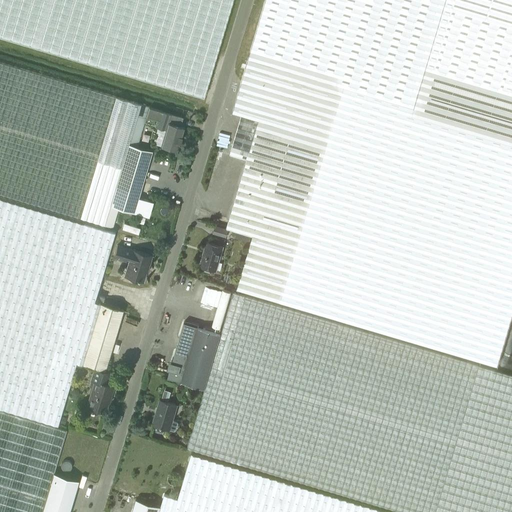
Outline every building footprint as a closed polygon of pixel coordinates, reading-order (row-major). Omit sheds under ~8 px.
[(0,0),(0,35),(202,95),(213,56),(230,0),(0,0)] [(265,0),(233,111),(242,113),(284,126),(252,233),(237,287),(497,364),(511,311),(511,144),(411,115),(411,113),(415,101),(444,0),(265,0)] [(511,0),(444,0),(415,101),(411,113),(511,142),(511,0)] [(128,143),(137,145),(148,106),(140,104),(0,62),(0,193),(104,225),(112,227),(117,210),(125,212),(126,207),(137,210),(141,197),(137,196),(114,189),(128,143)] [(183,125),(179,124),(181,117),(162,112),(160,120),(164,121),(162,127),(166,129),(161,144),(176,149),(183,125)] [(230,219),(228,226),(252,233),(284,126),(242,113),(230,152),(247,157),(229,218),(230,218),(230,219)] [(151,149),(137,145),(128,143),(114,189),(137,196),(151,149)] [(75,361),(93,300),(113,231),(0,197),(0,406),(56,423),(75,361)] [(216,225),(213,233),(225,236),(228,228),(216,225)] [(216,270),(223,246),(207,241),(206,241),(207,242),(200,265),(216,270)] [(145,270),(150,254),(132,248),(132,249),(116,244),(113,255),(125,259),(126,256),(129,257),(124,274),(143,279),(146,270),(145,270)] [(233,291),(221,333),(205,388),(187,447),(405,511),(511,511),(511,374),(479,364),(233,291)] [(122,308),(93,300),(75,361),(104,370),(122,308)] [(205,388),(221,333),(199,326),(184,321),(167,378),(181,382),(182,381),(205,388)] [(104,410),(112,385),(108,383),(111,373),(93,367),(88,385),(92,386),(86,405),(104,410)] [(155,424),(171,428),(175,429),(176,429),(178,423),(177,421),(173,420),(178,404),(160,399),(158,407),(160,408),(155,424)] [(0,511),(42,511),(55,472),(67,430),(0,409),(0,511)] [(392,511),(191,452),(178,497),(164,493),(161,505),(158,511),(392,511)] [(69,511),(80,480),(55,472),(42,511),(69,511)] [(131,511),(158,511),(161,505),(136,497),(131,511)]
